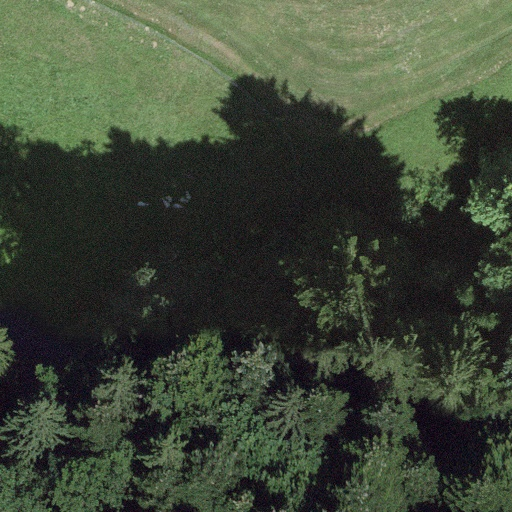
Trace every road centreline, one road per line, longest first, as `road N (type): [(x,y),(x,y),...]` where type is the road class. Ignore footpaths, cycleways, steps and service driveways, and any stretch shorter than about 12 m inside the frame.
road 1 (track): [(175,404),(274,428),(511,424)]
road 2 (track): [(0,330),(175,404)]
